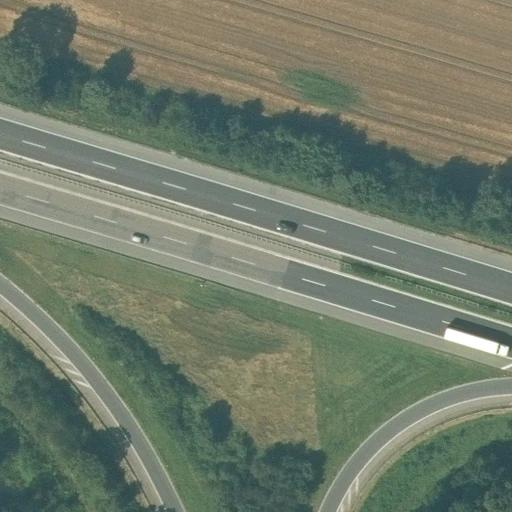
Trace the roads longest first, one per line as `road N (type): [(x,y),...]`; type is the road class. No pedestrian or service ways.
road 1 (motorway): [(0,186),(511,342)]
road 2 (motorway): [(511,288),(0,135)]
road 3 (motorway): [(0,283),(39,316),(102,395),(171,511)]
road 4 (motorway): [(326,511),(347,475),(395,425),(462,394),(511,386)]
